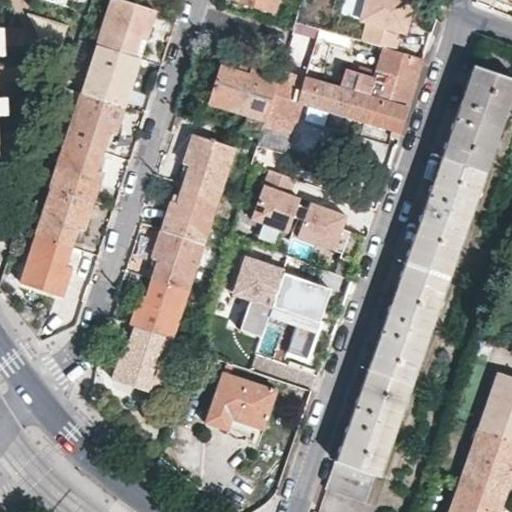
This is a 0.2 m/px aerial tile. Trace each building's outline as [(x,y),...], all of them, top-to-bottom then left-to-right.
[(126,0),(112,0),(98,44),(132,56),(139,37),(145,38),(154,9),(126,0)] [(276,0),(231,0),(272,14),(276,0)] [(352,12),(353,0),(341,0),(340,11),(352,12)] [(394,49),(399,30),(404,31),(412,3),(412,0),(365,0),(360,19),(367,21),(362,40),(370,42),(385,46),(394,49)] [(78,37),(71,59),(91,66),(98,44),(78,37)] [(370,95),(385,46),(370,42),(354,91),(370,95)] [(123,106),(133,77),(127,74),(132,56),(98,44),(91,66),(82,93),(123,106)] [(370,95),(354,91),(280,70),(278,77),(264,122),(263,125),(291,134),(293,135),(304,105),(399,132),(423,58),(394,49),(385,46),(370,95)] [(264,122),(278,77),(249,68),(247,75),(218,65),(206,103),(245,115),(264,122)] [(378,476),(511,86),(511,79),(473,66),(326,488),(364,501),(374,474),(378,476)] [(101,151),(107,133),(114,134),(123,106),(82,93),(67,140),(101,151)] [(240,129),(259,135),(263,125),(264,122),(245,115),(240,129)] [(291,134),(263,125),(259,135),(259,138),(286,147),(291,134)] [(188,165),(181,184),(217,195),(232,148),(191,134),(182,163),(188,165)] [(92,201),(101,171),(95,169),(101,151),(67,140),(51,187),(92,201)] [(288,193),(293,178),(266,168),(249,219),(286,231),(292,215),(296,204),(298,197),(288,193)] [(181,184),(175,203),(169,200),(160,230),(201,244),(217,195),(181,184)] [(70,248),(76,227),(83,229),(92,201),(51,187),(35,236),(70,248)] [(348,261),(355,264),(364,237),(340,228),(345,215),(309,202),(306,208),(302,219),(296,236),(340,253),(338,257),(348,261)] [(292,215),(302,219),(306,208),(296,204),(292,215)] [(156,261),(150,280),(185,291),(201,244),(160,230),(151,259),(156,261)] [(64,266),(70,248),(35,236),(20,283),(60,297),(70,268),(64,266)] [(237,330),(259,337),(267,316),(270,306),(281,272),(282,271),(238,256),(226,291),(247,298),(237,330)] [(270,306),(297,315),(294,325),(285,351),(305,357),(314,333),(329,288),(281,272),(270,306)] [(150,280),(145,298),(139,296),(130,324),(134,326),(170,338),(185,291),(150,280)] [(297,315),(270,306),(267,316),(294,325),(297,315)] [(155,393),(172,339),(170,338),(134,326),(125,353),(121,351),(112,379),(155,393)] [(263,430),(276,390),(221,372),(205,424),(228,432),(233,419),(263,430)] [(511,376),(500,372),(481,427),(511,437),(511,376)] [(502,498),(511,470),(511,469),(507,468),(511,453),(511,437),(481,427),(461,483),(502,498)] [(497,511),(502,498),(461,483),(451,511),(497,511)]
